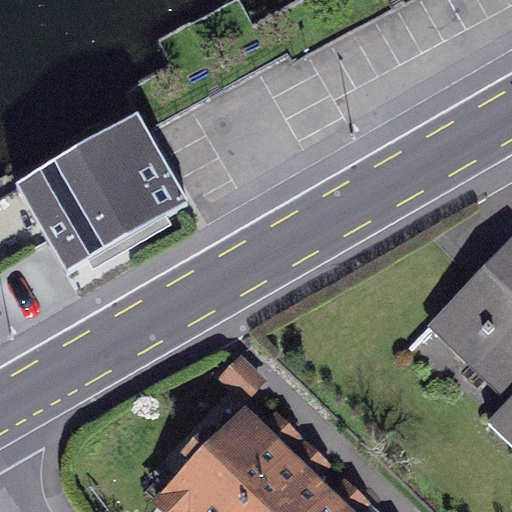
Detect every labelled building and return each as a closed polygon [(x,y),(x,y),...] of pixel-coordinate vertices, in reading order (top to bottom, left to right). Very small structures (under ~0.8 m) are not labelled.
[(189,209),(139,123),(18,194),(68,280),(189,209)] [(511,247),(438,326),(511,395),(511,405),(490,429),(511,449),(511,247)] [(245,420),(167,501),(178,511),(237,511),(286,461),(245,420)] [(286,461),(237,511),(317,511),(328,501),(286,461)] [(339,511),(328,501),(317,511),(339,511)]
